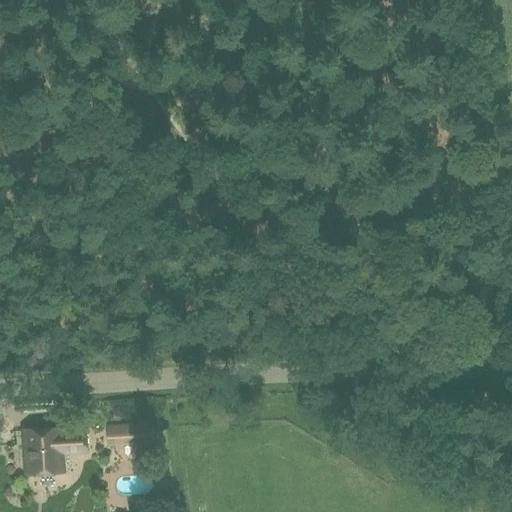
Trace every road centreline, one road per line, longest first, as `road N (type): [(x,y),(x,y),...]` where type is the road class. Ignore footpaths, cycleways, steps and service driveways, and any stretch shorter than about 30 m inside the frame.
road 1 (track): [(511,434),(460,425),(413,394),(376,336),(98,0)]
road 2 (unclassified): [(0,390),(511,366)]
